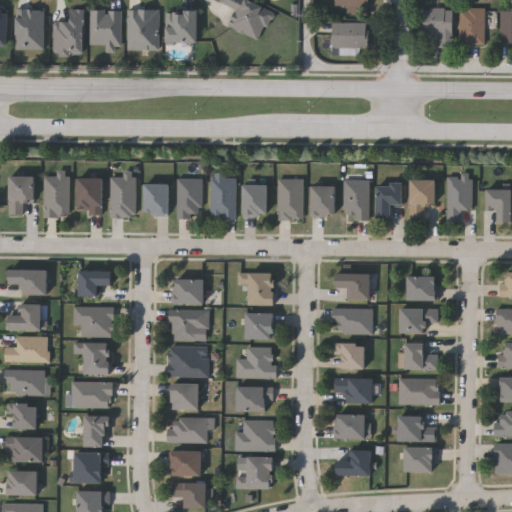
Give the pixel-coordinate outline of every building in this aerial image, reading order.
[(334,4),(334,0),(367,0),(367,11),(347,10),(347,4),(334,4)] [(452,6),(452,45),(439,45),(439,35),(423,35),(423,6),(452,6)] [(485,6),(485,43),(459,43),(459,6),(485,6)] [(511,40),(500,40),(500,7),(511,7),(511,40)] [(0,46),(10,46),(10,9),(0,8),(0,46)] [(121,9),(121,51),(106,51),(106,44),(90,44),(90,9),(121,9)] [(159,50),(129,50),(129,9),(159,9),(159,50)] [(167,10),(198,10),(198,42),(167,42),(167,10)] [(366,21),(366,47),(332,47),(332,21),(366,21)] [(236,218),(211,218),(211,173),(225,173),(225,178),(236,178),(236,218)] [(472,210),(461,210),(461,222),(447,222),(447,175),(472,175),(472,210)] [(35,202),(24,202),(24,215),(10,215),(10,176),(35,176),(35,202)] [(44,176),(70,176),(70,216),(44,216),(44,176)] [(104,178),(104,213),(79,213),(79,178),(104,178)] [(111,216),(111,178),(135,178),(135,216),(111,216)] [(203,178),(203,218),(178,218),(178,178),(203,178)] [(304,178),(304,220),(279,220),(279,178),(304,178)] [(370,180),(370,219),(345,219),(345,180),(370,180)] [(437,180),(437,205),(425,205),(425,218),(411,218),(411,180),(437,180)] [(403,206),(392,206),(392,217),(378,217),(378,183),(403,183),(403,206)] [(170,184),(170,214),(145,214),(145,184),(170,184)] [(269,184),(269,215),(244,215),(244,184),(269,184)] [(337,185),(337,216),(312,216),(312,185),(337,185)] [(511,189),(511,222),(499,222),(499,209),(488,209),(488,189),(511,189)] [(23,294),(23,282),(10,282),(10,269),(48,269),(48,294),(23,294)] [(80,270),(113,270),(113,284),(99,284),(99,296),(80,296),(80,270)] [(511,296),(502,296),(502,272),(511,272),(511,296)] [(274,273),(274,305),(250,305),(250,282),(240,282),(240,273),(274,273)] [(371,298),(352,298),(352,287),(337,287),(337,273),(371,273),(371,298)] [(438,276),(438,300),(409,300),(409,276),(438,276)] [(205,279),(205,303),(175,303),(175,279),(205,279)] [(43,329),(8,329),(8,313),(21,313),(21,303),(43,303),(43,329)] [(113,306),(113,336),(82,336),(82,323),(74,323),(74,306),(113,306)] [(425,323),(425,332),(401,332),(401,307),(439,307),(439,323),(425,323)] [(511,333),(496,333),(496,307),(511,307),(511,333)] [(200,340),(172,340),(172,309),(209,309),(209,329),(200,329),(200,340)] [(275,338),(247,338),(247,312),(275,312),(275,338)] [(49,362),(5,362),(5,346),(17,346),(17,336),(49,336),(49,362)] [(110,373),(85,373),(85,352),(82,352),(82,342),(110,342),(110,373)] [(335,354),(335,342),(366,342),(366,369),(343,369),(343,354),(335,354)] [(426,342),(426,354),(439,354),(439,369),(406,369),(406,342),(426,342)] [(511,367),(501,367),(501,342),(511,342),(511,367)] [(170,346),(209,346),(209,376),(170,376),(170,346)] [(236,378),(236,358),(247,358),(247,346),(276,346),(276,378),(236,378)] [(6,369),(47,369),(47,394),(6,394),(6,369)] [(511,376),(511,401),(501,401),(501,376),(511,376)] [(373,377),(373,403),(346,403),(346,391),(334,391),(334,377),(373,377)] [(399,404),(399,377),(439,377),(439,404),(399,404)] [(72,407),(72,381),(112,381),(112,407),(72,407)] [(200,383),(200,409),(173,409),(173,383),(200,383)] [(238,410),(238,386),(274,386),(274,400),(269,400),(269,410),(238,410)] [(16,412),(7,412),(7,402),(38,402),(38,429),(16,429),(16,412)] [(511,436),(494,436),(494,421),(501,421),(501,410),(511,410),(511,436)] [(337,439),(337,414),(369,414),(369,439),(337,439)] [(85,447),(85,415),(109,415),(109,447),(85,447)] [(399,441),(399,416),(425,416),(425,426),(436,426),(436,441),(399,441)] [(214,430),(208,430),(208,443),(170,443),(170,417),(214,417),(214,430)] [(275,450),(235,450),(235,431),(244,431),(244,420),(275,420),(275,450)] [(44,462),(8,462),(8,437),(44,437),(44,462)] [(511,443),(511,474),(494,474),(494,443),(511,443)] [(405,472),(405,447),(436,447),(436,472),(405,472)] [(172,476),(172,450),(202,450),(202,476),(172,476)] [(337,475),(337,460),(352,460),(352,450),(371,450),(371,475),(337,475)] [(75,452),(106,452),(106,483),(75,483),(75,452)] [(249,456),(274,456),(274,488),(236,488),(236,476),(249,476),(249,456)] [(8,495),(8,470),(38,470),(38,495),(8,495)] [(186,508),(186,497),(172,497),(172,482),(206,482),(206,508),(186,508)] [(78,511),(78,491),(109,491),(109,504),(104,504),(104,511),(78,511)] [(42,511),(2,511),(2,503),(42,503),(42,511)]
